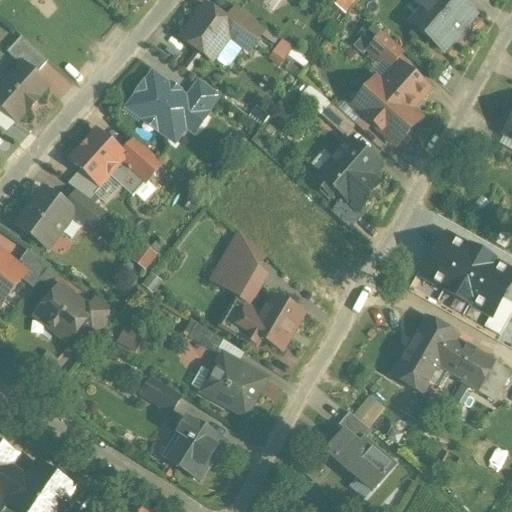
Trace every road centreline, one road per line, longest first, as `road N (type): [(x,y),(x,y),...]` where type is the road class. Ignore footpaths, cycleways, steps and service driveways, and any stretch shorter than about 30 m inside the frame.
road 1 (residential): [(237,511),(511,25)]
road 2 (residential): [(172,0),(0,194)]
road 3 (residential): [(0,386),(190,511)]
